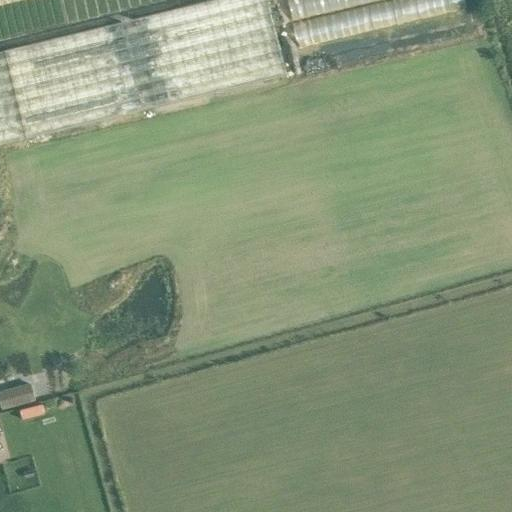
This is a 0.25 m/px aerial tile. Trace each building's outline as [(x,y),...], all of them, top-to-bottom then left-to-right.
[(266,0),(212,0),(0,52),(0,146),(286,76),(266,0)] [(67,0),(71,16),(140,0),(67,0)] [(289,0),(298,44),(461,13),(463,23),(451,26),(452,34),(473,30),(467,0),(289,0)] [(480,42),(312,72),(316,95),(484,64),(480,42)] [(30,384),(7,390),(11,405),(34,399),(30,384)]
